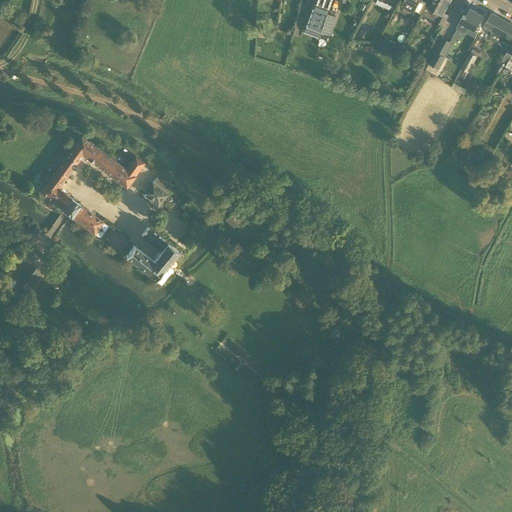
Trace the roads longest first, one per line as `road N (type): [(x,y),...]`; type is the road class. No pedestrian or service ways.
road 1 (track): [(377,283),(296,204),(112,104),(0,70)]
road 2 (track): [(377,283),(389,271),(389,150),(426,67)]
road 3 (track): [(378,434),(385,294),(377,283)]
